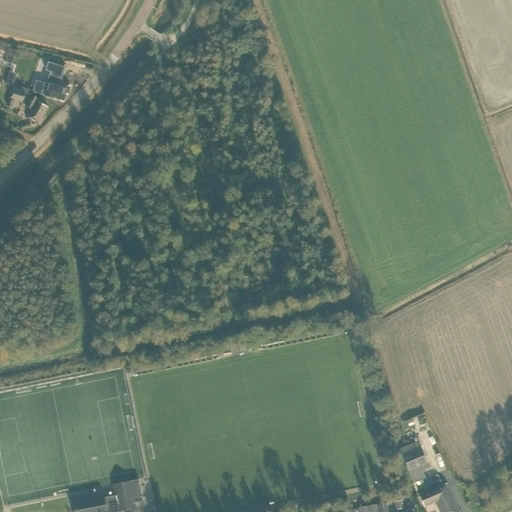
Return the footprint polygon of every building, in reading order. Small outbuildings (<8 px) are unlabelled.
[(62,76),(65,63),(54,60),(50,73),(62,76)] [(70,87),(49,80),(44,96),(55,100),(63,102),(66,95),(68,95),(70,87)] [(7,107),(12,108),(14,101),(22,103),(25,93),(12,89),(7,107)] [(42,118),(48,108),(38,102),(39,100),(32,96),(26,107),(31,110),(26,118),(40,126),(44,119),(42,118)] [(402,456),(410,475),(429,468),(420,448),(402,456)] [(116,496),(104,499),(103,494),(72,500),(73,511),(121,511),(135,509),(133,496),(141,495),(139,480),(114,485),(116,496)] [(424,508),(435,503),(439,511),(458,511),(446,484),(442,486),(440,481),(427,486),(430,492),(419,496),(424,508)] [(395,510),(402,509),(401,501),(394,502),(395,510)]
